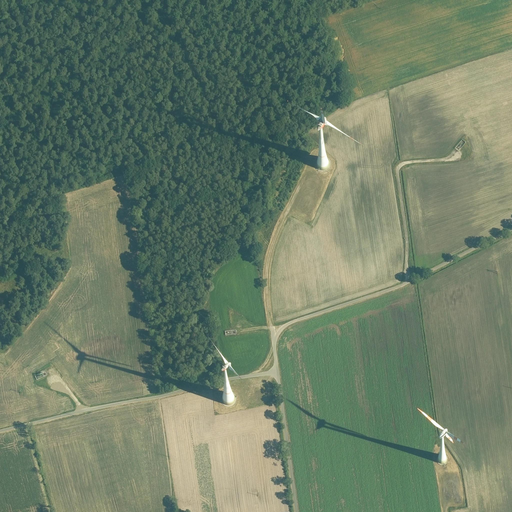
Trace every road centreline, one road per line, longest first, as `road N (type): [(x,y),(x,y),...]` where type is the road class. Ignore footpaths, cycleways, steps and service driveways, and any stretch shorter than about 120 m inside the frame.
road 1 (unclassified): [(294,511),(272,331),(404,282),(511,224)]
road 2 (track): [(274,370),(0,428)]
road 3 (track): [(272,331),(269,255),(315,172)]
